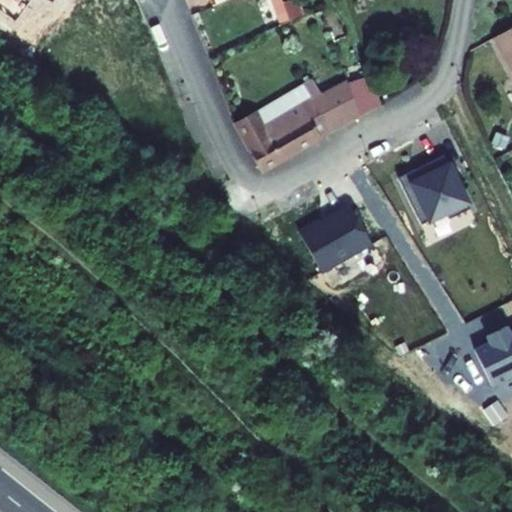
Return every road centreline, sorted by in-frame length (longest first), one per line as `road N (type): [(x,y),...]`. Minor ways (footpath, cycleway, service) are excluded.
road 1 (track): [(0,197),(49,232),(345,511)]
road 2 (track): [(253,193),(223,240),(223,285),(0,123)]
road 3 (track): [(223,285),(280,356),(448,511)]
road 4 (residential): [(342,145),(253,193),(163,0)]
road 5 (residential): [(460,337),(342,145)]
road 6 (residential): [(464,0),(452,61),(433,90),(342,145)]
road 7 (track): [(443,78),(511,215)]
